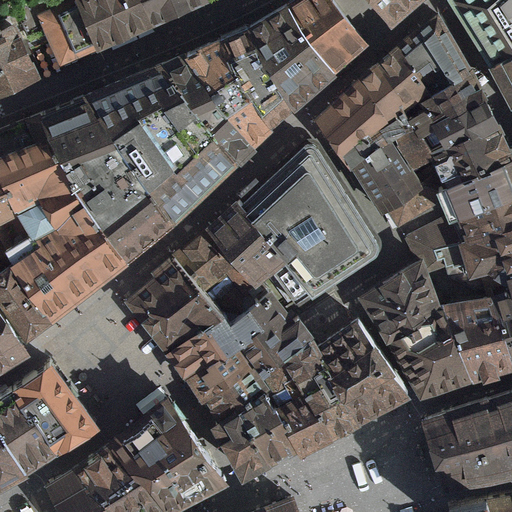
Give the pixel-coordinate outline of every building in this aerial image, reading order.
[(120,0),(72,0),(70,1),(90,50),(97,47),(122,36),(133,32),(120,0)] [(205,0),(120,0),(133,32),(149,25),(189,8),(206,1),(205,0)] [(329,0),(296,0),(281,11),(329,76),(365,46),(329,0)] [(365,0),(388,25),(417,0),(365,0)] [(511,0),(450,0),(450,1),(490,67),(503,61),(511,56),(511,0)] [(39,14),(60,63),(75,56),(90,50),(70,1),(54,8),(39,14)] [(281,11),(239,35),(255,79),(285,115),(329,76),(281,11)] [(469,75),(432,13),(395,50),(427,98),(437,93),(469,75)] [(0,88),(38,73),(17,21),(0,27),(0,88)] [(239,35),(211,46),(224,81),(233,93),(255,79),(239,35)] [(178,60),(202,96),(224,81),(211,46),(178,60)] [(427,98),(395,50),(369,67),(401,115),(412,108),(427,98)] [(178,60),(156,72),(188,120),(209,106),(202,96),(178,60)] [(511,77),(503,61),(490,67),(508,104),(511,101),(511,77)] [(401,115),(369,67),(353,84),(383,128),(401,115)] [(91,178),(134,243),(146,234),(225,171),(188,120),(156,72),(75,106),(98,153),(81,162),(91,178)] [(437,93),(458,138),(496,124),(476,87),(469,75),(437,93)] [(255,79),(233,93),(264,134),(285,115),(255,79)] [(224,81),(202,96),(209,106),(241,155),(264,134),(233,93),(224,81)] [(383,128),(353,84),(312,123),(346,171),(385,146),(390,141),(383,128)] [(419,162),(417,157),(458,138),(437,93),(427,98),(412,108),(418,116),(405,125),(401,115),(383,128),(390,141),(385,146),(401,171),(419,162)] [(57,113),(35,122),(60,173),(81,162),(98,153),(75,106),(57,113)] [(209,106),(188,120),(225,171),(241,155),(209,106)] [(0,138),(0,153),(22,198),(36,218),(91,178),(81,162),(60,173),(35,122),(0,138)] [(426,178),(432,187),(510,160),(496,124),(458,138),(417,157),(419,162),(426,178)] [(266,276),(288,304),(335,274),(365,255),(369,249),(369,241),(311,144),(306,143),(299,146),(271,171),(230,210),(269,263),(273,270),(266,276)] [(385,146),(346,171),(366,202),(372,198),(381,212),(413,191),(411,186),(401,171),(385,146)] [(0,208),(22,198),(0,153),(0,208)] [(432,187),(447,219),(511,198),(511,165),(510,160),(432,187)] [(91,178),(36,218),(87,281),(112,261),(115,259),(134,243),(91,178)] [(413,191),(381,212),(391,230),(432,206),(426,192),(432,187),(426,178),(411,186),(413,191)] [(511,198),(447,219),(455,243),(511,224),(511,198)] [(269,263),(230,210),(198,237),(230,279),(239,290),(257,275),(269,263)] [(10,238),(15,244),(56,304),(73,292),(87,281),(36,218),(10,238)] [(405,240),(416,262),(418,267),(423,264),(443,253),(441,246),(455,243),(447,219),(405,240)] [(441,246),(443,253),(445,261),(457,259),(462,279),(477,277),(480,286),(496,281),(511,275),(511,224),(455,243),(441,246)] [(175,253),(209,296),(230,279),(198,237),(175,253)] [(0,254),(0,281),(31,321),(48,310),(56,304),(15,244),(0,254)] [(209,296),(175,253),(134,284),(171,333),(214,302),(209,296)] [(359,294),(388,333),(432,308),(428,296),(418,267),(416,262),(398,272),(359,294)] [(276,370),(314,346),(297,317),(284,323),(257,275),(239,290),(230,279),(209,296),(214,302),(236,331),(248,322),(276,370)] [(500,292),(482,298),(504,365),(511,362),(511,275),(496,281),(500,292)] [(0,356),(34,334),(27,324),(0,291),(0,356)] [(504,365),(482,298),(432,308),(459,378),(504,365)] [(214,302),(171,333),(193,361),(236,331),(214,302)] [(388,333),(420,390),(459,378),(432,308),(388,333)] [(371,404),(399,390),(354,320),(314,346),(350,414),(371,404)] [(236,331),(193,361),(208,384),(245,357),(259,348),(246,331),(239,336),(236,331)] [(64,436),(100,413),(64,356),(57,344),(30,361),(21,367),(64,436)] [(276,370),(308,430),(310,434),(318,431),(328,425),(344,417),(350,414),(314,346),(276,370)] [(245,357),(208,384),(221,403),(246,387),(260,378),(245,357)] [(44,449),(64,436),(21,367),(0,380),(0,399),(35,455),(44,449)] [(260,378),(246,387),(279,445),(286,442),(308,430),(276,370),(260,378)] [(186,494),(230,472),(171,382),(128,416),(171,501),(186,494)] [(246,387),(221,403),(250,461),(264,454),(279,445),(246,387)] [(463,480),(511,466),(511,392),(423,418),(444,482),(463,480)] [(35,455),(0,399),(0,471),(1,474),(13,467),(35,455)] [(141,511),(171,501),(128,416),(111,429),(91,445),(127,511),(141,511)] [(77,511),(127,511),(91,445),(54,465),(71,501),(77,511)] [(315,511),(304,480),(260,496),(266,511),(315,511)] [(496,511),(492,500),(487,484),(449,496),(454,511),(496,511)] [(511,511),(511,493),(492,500),(496,511),(511,511)] [(234,507),(235,511),(266,511),(260,496),(234,507)]
